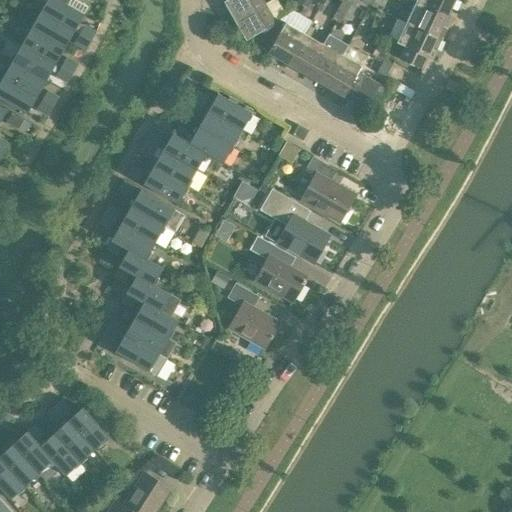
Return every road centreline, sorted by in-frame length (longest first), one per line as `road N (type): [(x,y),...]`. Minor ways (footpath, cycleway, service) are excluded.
road 1 (residential): [(227,459),(395,202),(397,182),(382,155)]
road 2 (residential): [(382,155),(202,49),(191,0)]
road 3 (residential): [(480,0),(439,84),(382,155)]
road 4 (residential): [(227,459),(76,367)]
